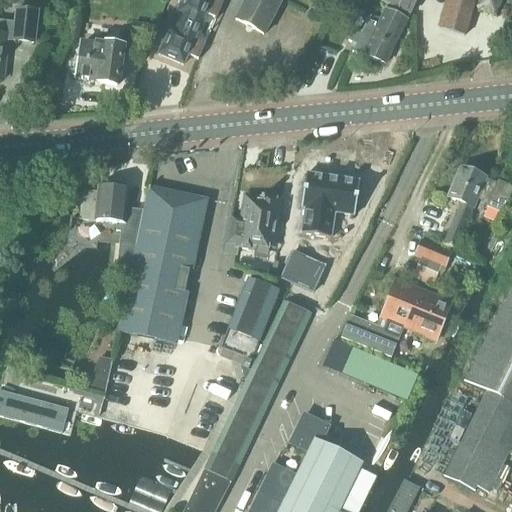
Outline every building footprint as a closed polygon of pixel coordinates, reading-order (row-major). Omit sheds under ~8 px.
[(183,66),(187,56),(198,61),(205,44),(194,39),(205,15),(216,20),(224,0),(182,0),(176,15),(182,17),(175,32),(170,30),(159,55),(183,66)] [(247,0),(237,21),(265,35),(283,0),(247,0)] [(354,14),(360,0),(347,0),(344,8),(354,14)] [(410,15),(416,0),(382,0),(381,2),(388,5),(410,15)] [(499,0),(479,0),(476,8),(494,15),(499,0)] [(387,63),(410,15),(388,5),(378,26),(369,21),(362,34),(354,31),(349,42),(356,45),(353,52),(387,63)] [(34,44),(37,11),(18,9),(16,23),(0,21),(0,80),(4,80),(8,41),(34,44)] [(148,25),(131,23),(129,32),(146,35),(148,25)] [(124,49),(96,45),(86,43),(86,46),(83,46),(80,62),(78,62),(73,66),(72,74),(75,78),(78,78),(78,80),(99,83),(99,84),(118,87),(124,49)] [(497,186),(462,170),(449,199),(460,204),(443,246),(457,252),(478,201),(488,206),(487,208),(503,215),(511,195),(511,189),(498,183),(497,186)] [(360,182),(311,175),(307,174),(301,208),(306,209),(301,235),(330,239),(334,214),(354,217),(360,182)] [(78,221),(78,222),(115,224),(115,233),(118,233),(116,266),(133,268),(136,250),(144,214),(144,213),(129,212),(126,212),(124,212),(126,190),(100,188),(95,188),(95,193),(82,192),(80,192),(79,193),(78,220),(78,221)] [(131,275),(118,335),(174,346),(204,205),(148,193),(144,213),(144,214),(136,250),(133,268),(131,275)] [(232,219),(226,255),(236,257),(237,250),(251,253),(252,248),(274,252),(281,207),(277,206),(277,203),(260,200),(259,203),(247,201),(243,221),(242,221),(232,219)] [(421,241),(414,257),(420,259),(417,266),(419,267),(438,275),(440,268),(442,269),(445,269),(451,255),(451,253),(421,241)] [(292,253),(280,280),(312,294),(324,268),(292,253)] [(437,342),(452,306),(397,283),(382,319),(387,321),(383,330),(364,322),(362,328),(351,323),(344,340),(391,360),(400,337),(404,328),(437,342)] [(260,327),(274,295),(247,284),(233,316),(260,327)] [(511,292),(467,383),(485,392),(441,478),(473,494),(476,490),(486,495),(507,455),(511,457),(511,455),(511,292)] [(247,359),(260,327),(233,316),(220,348),(247,359)] [(107,382),(112,361),(99,358),(91,379),(107,382)] [(68,412),(0,394),(0,420),(62,437),(68,412)] [(95,418),(99,419),(104,399),(95,397),(93,405),(97,406),(94,417),(95,418)] [(275,470),(253,511),(340,511),(362,470),(363,467),(321,445),(329,430),(306,419),(292,446),(309,455),(296,481),(275,470)] [(184,511),(215,511),(222,500),(217,497),(225,482),(231,485),(231,484),(205,470),(184,511)] [(409,511),(419,493),(403,484),(389,511),(409,511)]
